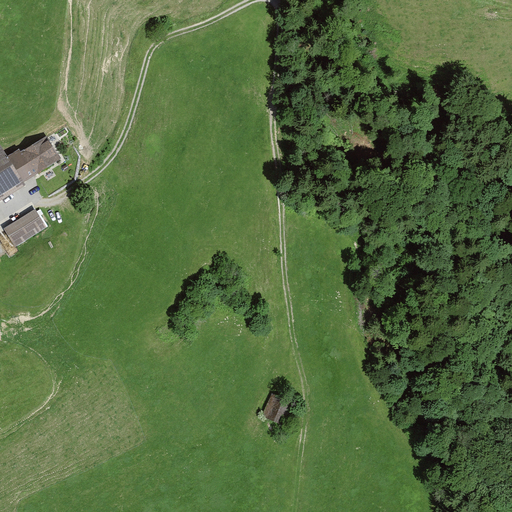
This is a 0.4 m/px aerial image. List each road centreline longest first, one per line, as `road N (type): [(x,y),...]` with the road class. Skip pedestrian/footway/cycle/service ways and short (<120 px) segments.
road 1 (track): [(276,2),(273,138),(305,364),(305,431)]
road 2 (track): [(254,0),(145,59),(109,163),(49,203),(0,212)]
